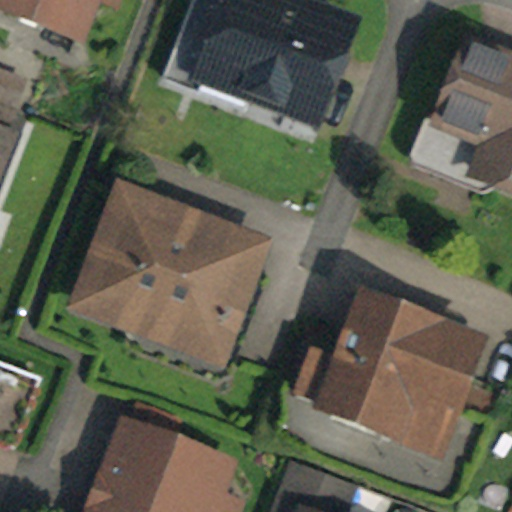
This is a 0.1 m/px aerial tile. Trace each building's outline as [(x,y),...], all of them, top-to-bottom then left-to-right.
[(0,0),(0,1),(79,30),(89,0),(0,0)] [(347,28),(267,0),(220,0),(197,66),(318,109),(347,28)] [(511,71),(460,52),(426,140),(511,173),(511,71)] [(0,165),(10,137),(0,133),(0,165)] [(265,242),(121,186),(76,301),(220,357),(265,242)] [(473,343),(363,304),(324,412),(435,451),(473,343)] [(209,511),(227,464),(123,427),(92,511),(209,511)]
